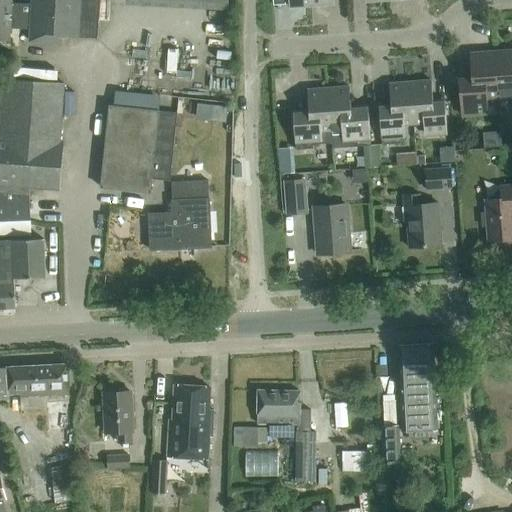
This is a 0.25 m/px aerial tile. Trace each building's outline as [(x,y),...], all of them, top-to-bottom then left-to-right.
[(100,0),(32,0),(33,4),(11,2),(11,0),(0,0),(0,38),(9,39),(10,27),(31,28),(31,40),(59,42),(59,35),(98,37),(100,0)] [(511,51),(495,52),(499,97),(511,96),(511,51)] [(499,97),(495,52),(471,54),(473,78),(460,79),(463,116),(485,114),(484,98),(499,97)] [(178,98),(220,95),(219,69),(177,71),(178,98)] [(0,222),(31,221),(30,187),(60,190),(64,144),(60,144),(65,83),(0,78),(0,222)] [(410,82),(414,124),(424,123),(428,136),(448,134),(445,107),(434,108),(431,80),(410,82)] [(414,124),(410,82),(390,84),(392,111),(380,112),(382,145),(401,144),(404,125),(414,124)] [(351,114),(349,87),(328,88),(332,130),(331,131),(333,149),(371,146),(368,105),(366,105),(367,113),(351,114)] [(332,130),(328,88),(308,90),(310,117),(294,118),(296,150),(312,149),(312,145),(319,144),(321,131),(332,130)] [(171,179),(177,111),(109,104),(101,185),(151,190),(152,177),(171,179)] [(428,190),(451,188),(450,168),(426,170),(428,190)] [(307,212),(305,180),(285,182),(287,214),(307,212)] [(511,185),(499,186),(501,199),(485,200),(486,213),(482,214),(483,226),(487,226),(488,241),(511,239),(511,185)] [(409,247),(442,245),(439,203),(421,204),(420,194),(404,196),(405,213),(406,213),(409,247)] [(151,250),(211,247),(209,198),(191,199),(192,211),(149,213),(151,250)] [(35,210),(44,209),(44,201),(34,202),(35,210)] [(318,254),(350,252),(347,205),(314,207),(318,254)] [(15,280),(47,278),(45,238),(0,240),(0,309),(17,308),(15,280)] [(403,430),(438,429),(434,343),(399,344),(403,430)] [(69,393),(68,364),(0,367),(0,397),(9,400),(9,393),(17,392),(17,396),(69,393)] [(210,435),(213,436),(214,409),(209,409),(210,385),(175,384),(173,418),(170,418),(168,456),(208,458),(210,435)] [(311,409),(300,409),(301,390),(259,389),(258,422),(296,423),(295,482),(316,481),(316,431),(311,431),(311,409)] [(132,430),(134,429),(132,391),(104,392),(106,431),(119,430),(119,441),(132,440),(132,430)] [(402,462),(400,424),(382,425),(383,463),(402,462)] [(268,427),(234,427),(234,446),(258,446),(258,444),(267,444),(268,427)] [(130,454),(107,455),(108,469),(131,468),(130,454)] [(167,494),(168,460),(152,459),(151,493),(167,494)] [(75,499),(74,470),(58,470),(59,500),(75,499)]
